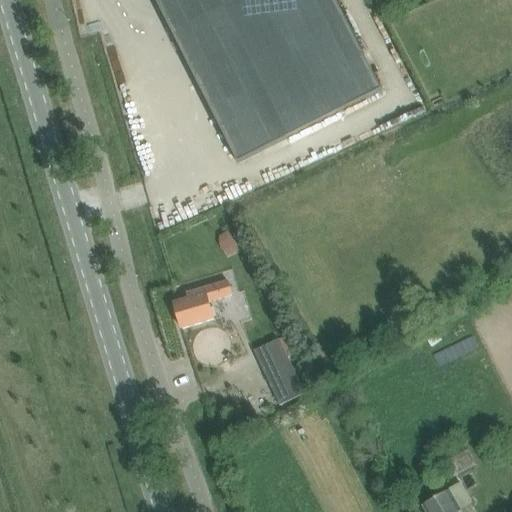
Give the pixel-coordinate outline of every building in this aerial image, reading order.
[(155,0),(239,164),(383,91),(336,0),(155,0)] [(242,257),(220,261),(223,276),(245,272),(242,257)] [(182,330),(201,324),(214,320),(209,302),(232,295),(228,282),(188,294),(190,299),(175,304),(182,330)] [(441,364),(480,347),(476,337),(437,354),(441,364)] [(288,358),(263,370),(280,406),(306,394),(288,358)] [(461,511),(460,509),(449,491),(441,497),(423,507),(426,511),(461,511)]
